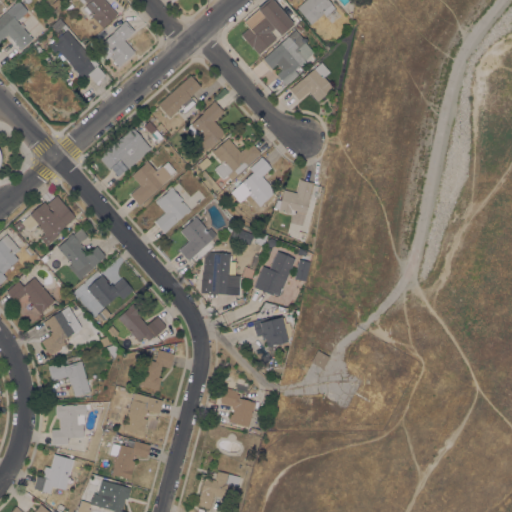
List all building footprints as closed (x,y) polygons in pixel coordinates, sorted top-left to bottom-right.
[(0,15),(18,0),(27,11),(16,20),(32,38),(20,49),(7,34),(0,40),(0,15)] [(104,0),(116,14),(104,24),(104,25),(101,27),(91,15),(92,15),(89,11),(86,14),(82,8),(84,6),(84,5),(86,3),(84,1),(82,3),(79,0),(104,0)] [(266,0),(275,0),(273,1),(293,23),(280,34),(274,28),(269,32),(275,38),(258,53),(252,46),(251,47),(240,34),(248,27),(242,21),(257,8),(266,0)] [(296,7),(304,0),(328,0),(335,9),(326,16),(323,13),(310,24),(296,7)] [(59,19),(67,28),(64,30),(62,27),(60,29),(59,28),(56,31),(51,26),(50,25),(58,18),(59,19)] [(134,51),(121,63),(118,66),(108,54),(106,56),(97,45),(114,31),(113,31),(120,24),(119,24),(124,20),(134,30),(123,40),(134,51)] [(104,74),(95,82),(88,74),(83,79),(58,49),(54,52),(48,45),(66,29),(104,74)] [(294,29),(305,41),(304,42),(313,52),(293,69),(297,73),(288,82),(285,84),(276,74),(280,69),(275,63),(270,68),(262,59),(288,35),(294,29)] [(39,53),(31,44),(39,37),(40,38),(39,39),(40,39),(35,43),(37,45),(38,44),(42,49),(41,50),(42,51),(39,53)] [(308,91),(298,100),(288,88),(291,86),(291,87),(300,79),(313,68),(314,68),(321,62),(329,71),(323,77),(333,88),(330,90),(330,89),(317,101),(308,91)] [(190,75),(200,86),(189,96),(191,98),(190,98),(195,103),(184,113),(179,108),(169,117),(157,104),(190,75)] [(193,138),(194,137),(185,127),(190,123),(190,122),(211,103),(214,100),(223,111),(213,120),(224,133),(210,145),(211,145),(204,151),(193,138)] [(143,125),(148,121),(162,137),(157,141),(143,125)] [(155,126),(160,122),(163,126),(158,130),(155,126)] [(128,168),(127,167),(116,177),(112,172),(113,172),(109,167),(108,168),(97,156),(112,143),(113,144),(132,127),(150,148),(128,168)] [(237,173),(238,174),(231,179),(227,174),(222,179),(213,169),(221,162),(211,151),(214,148),(214,149),(227,137),(240,152),(251,142),(260,152),(237,173)] [(202,169),(197,164),(206,156),(211,162),(202,169)] [(252,172),(249,167),(261,156),(271,167),(261,175),(275,191),(259,205),(248,194),(239,201),(230,191),(252,172)] [(151,193),(152,193),(141,202),(142,202),(139,205),(129,194),(139,185),(131,175),(145,162),(144,161),(146,160),(155,170),(161,165),(167,161),(175,171),(170,175),(171,176),(151,193)] [(299,179),(314,182),(313,186),(312,186),(305,214),(293,211),(293,213),(277,209),(278,206),(279,206),(283,189),(296,192),(299,179)] [(182,199),(181,200),(190,210),(186,213),(185,212),(176,220),(168,228),(163,232),(154,221),(164,212),(155,201),(171,186),(182,199)] [(65,206),(66,205),(73,214),(72,214),(75,217),(58,231),(59,232),(57,234),(58,235),(46,245),(39,237),(44,233),(36,224),(28,231),(21,221),(29,214),(29,213),(44,201),(48,207),(47,208),(51,212),(53,211),(46,203),(56,195),(65,206)] [(188,260),(186,258),(179,251),(180,251),(179,249),(188,241),(179,231),(193,218),(193,217),(194,216),(205,228),(204,229),(206,231),(210,227),(216,234),(188,260)] [(23,226),(17,231),(12,224),(18,219),(23,226)] [(230,237),(234,226),(252,234),(248,244),(230,237)] [(92,266),(93,267),(79,279),(68,266),(71,263),(56,247),(68,237),(67,236),(71,233),(72,234),(80,227),(87,235),(79,242),(82,245),(80,248),(86,255),(96,245),(105,255),(92,266)] [(256,243),(256,244),(253,243),(254,242),(253,242),(257,232),(266,236),(262,245),(256,243)] [(0,238),(6,233),(17,247),(19,249),(13,254),(18,260),(13,264),(16,267),(5,277),(6,277),(0,282),(0,238)] [(28,245),(34,252),(29,256),(24,249),(28,245)] [(256,248),(260,250),(251,273),(245,271),(249,261),(251,261),(256,248)] [(278,295),(272,293),(272,295),(252,287),(261,266),(268,269),(276,250),(294,258),(278,295)] [(229,253),(228,274),(239,275),(238,287),(227,286),(226,294),(200,292),(201,271),(202,271),(203,255),(208,252),(229,253)] [(305,281),(294,278),(298,259),(309,261),(305,281)] [(86,287),(101,274),(106,280),(106,281),(109,284),(111,283),(112,285),(122,277),(133,289),(122,299),(118,294),(103,307),(86,287)] [(54,300),(43,309),(44,310),(39,313),(32,305),(33,304),(27,298),(29,296),(25,292),(15,301),(6,290),(18,280),(23,285),(33,276),(54,300)] [(117,317),(128,307),(128,306),(132,303),(138,310),(137,310),(139,312),(138,312),(140,315),(139,316),(146,324),(151,319),(152,320),(157,316),(166,326),(152,337),(148,340),(143,335),(137,340),(117,317)] [(81,327),(63,338),(64,340),(63,341),(64,342),(61,344),(62,345),(60,346),(61,348),(49,355),(48,353),(47,354),(43,348),(44,347),(40,341),(51,334),(49,332),(52,331),(47,324),(45,326),(42,321),(49,317),(49,316),(56,312),(56,313),(68,305),(81,327)] [(102,321),(96,314),(104,307),(110,314),(102,321)] [(267,346),(265,340),(266,340),(265,338),(262,339),(260,334),(255,336),(254,329),(253,330),(253,327),(252,321),(267,317),(268,320),(284,316),(285,322),(288,322),(291,331),(290,336),(287,338),(287,341),(267,346)] [(118,332),(112,338),(105,330),(111,325),(118,332)] [(99,338),(106,335),(109,343),(102,346),(99,338)] [(113,343),(117,348),(112,359),(105,346),(113,343)] [(136,384),(143,358),(154,361),(158,349),(173,353),(170,367),(161,365),(158,376),(160,377),(157,389),(136,384)] [(329,356),(322,368),(310,361),(317,349),(329,356)] [(89,389),(88,389),(89,391),(74,395),(73,393),(72,393),(67,375),(51,380),(47,368),(50,367),(49,365),(62,361),(63,365),(80,360),(89,389)] [(248,426),(228,421),(230,413),(232,414),(233,409),(231,408),(231,405),(220,402),(224,387),(237,390),(236,396),(237,396),(237,397),(241,398),(242,398),(250,400),(249,400),(254,402),(248,425),(248,426)] [(130,398),(131,399),(133,392),(162,400),(158,412),(145,409),(139,433),(123,428),(130,398)] [(51,444),(50,429),(59,429),(59,417),(56,417),(56,413),(55,413),(55,406),(56,406),(56,404),(59,404),(59,405),(76,404),(88,403),(89,408),(85,408),(85,414),(83,414),(83,422),(82,422),(82,436),(68,436),(68,439),(67,439),(67,443),(51,444)] [(118,444),(118,443),(126,445),(127,439),(134,441),(134,440),(149,444),(145,457),(133,454),(131,460),(134,460),(129,479),(110,474),(118,444)] [(68,475),(77,477),(73,491),(51,485),(50,492),(33,488),(36,475),(47,478),(53,453),(58,454),(58,455),(73,459),(68,475)] [(204,476),(211,477),(210,479),(215,480),(217,471),(239,476),(236,486),(234,485),(230,499),(212,494),(209,508),(197,505),(204,476)] [(98,483),(96,490),(85,486),(87,479),(98,483)] [(130,488),(127,498),(124,498),(120,511),(124,511),(113,511),(114,510),(95,505),(99,491),(106,493),(109,482),(130,488)] [(91,502),(88,511),(76,511),(80,499),(91,502)] [(32,511),(40,503),(50,511),(9,511),(15,505),(22,511),(32,511)]
